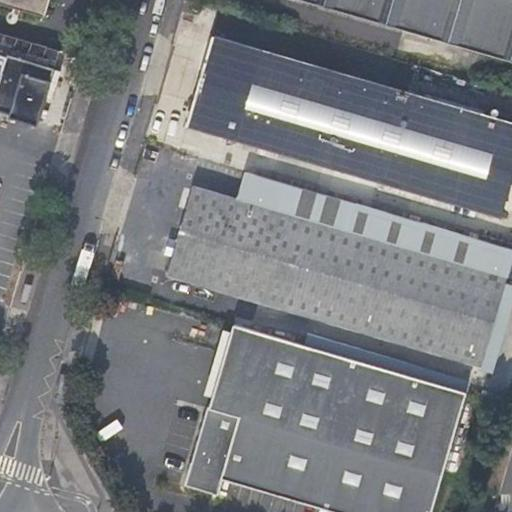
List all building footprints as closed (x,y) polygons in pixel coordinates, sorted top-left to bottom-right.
[(45,0),(0,0),(0,1),(41,13),(45,0)] [(511,0),(302,0),(511,61),(511,0)] [(511,176),(511,123),(212,35),(185,124),(500,217),(511,176)] [(428,57),(431,41),(402,36),(399,51),(428,57)] [(500,278),(192,188),(168,275),(477,365),(500,278)] [(431,511),(466,392),(233,325),(208,408),(206,408),(184,485),(218,495),(223,479),(336,511),(431,511)]
